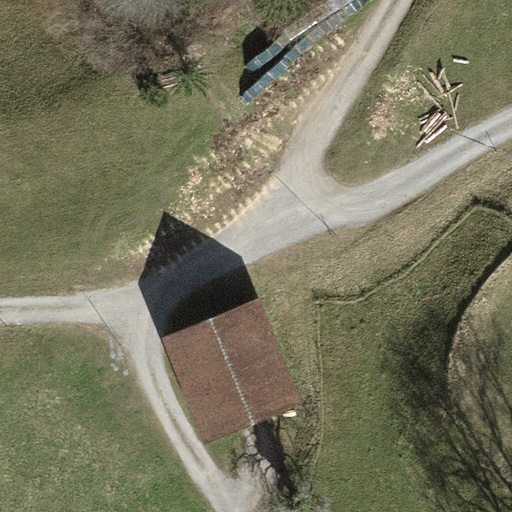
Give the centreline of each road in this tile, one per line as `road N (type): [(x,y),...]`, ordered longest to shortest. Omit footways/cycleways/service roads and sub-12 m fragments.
road 1 (track): [(394,0),(310,163),(327,200),(362,215),(511,131)]
road 2 (track): [(327,200),(114,311),(0,313)]
road 3 (track): [(114,311),(184,452),(226,494),(232,511)]
